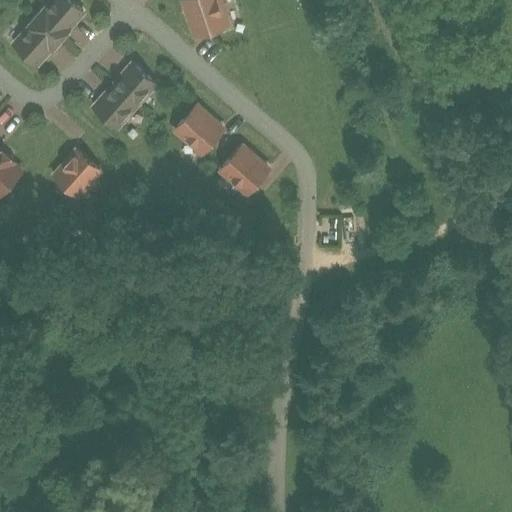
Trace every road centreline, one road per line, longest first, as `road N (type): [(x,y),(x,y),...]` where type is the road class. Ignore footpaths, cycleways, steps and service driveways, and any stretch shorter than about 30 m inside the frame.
road 1 (track): [(0,216),(95,211),(267,230),(311,263),(442,212),(484,158),(491,129)]
road 2 (residential): [(130,5),(305,168),(311,263)]
road 3 (residential): [(286,511),(311,263)]
road 4 (track): [(511,184),(450,0)]
road 5 (residential): [(130,5),(34,98),(0,61)]
